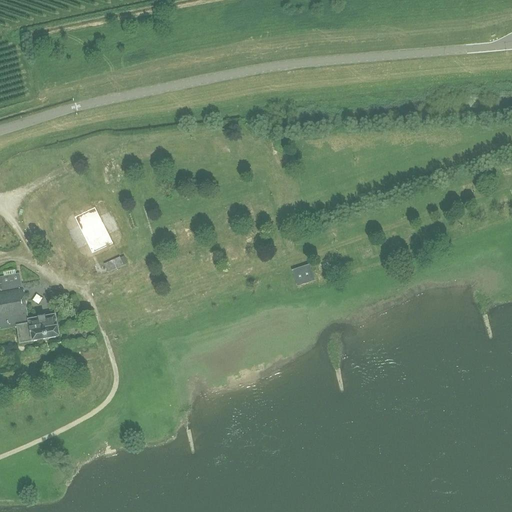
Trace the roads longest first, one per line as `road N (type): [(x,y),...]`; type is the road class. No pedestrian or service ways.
road 1 (tertiary): [(0,129),(241,70),(511,44)]
road 2 (track): [(288,217),(275,169),(253,139),(230,127),(130,144),(67,167)]
road 3 (track): [(288,217),(298,251),(310,255),(511,183)]
road 4 (track): [(487,148),(271,222)]
